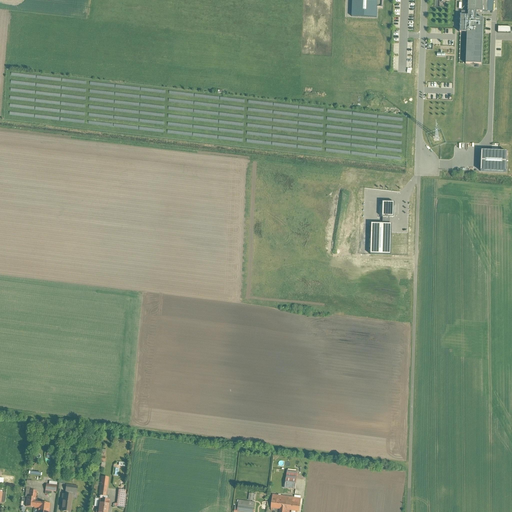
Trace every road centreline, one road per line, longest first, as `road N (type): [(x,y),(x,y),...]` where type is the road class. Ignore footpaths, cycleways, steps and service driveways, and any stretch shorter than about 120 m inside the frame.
road 1 (unclassified): [(409,511),(418,173)]
road 2 (track): [(420,114),(228,90)]
road 3 (residential): [(418,173),(424,0)]
